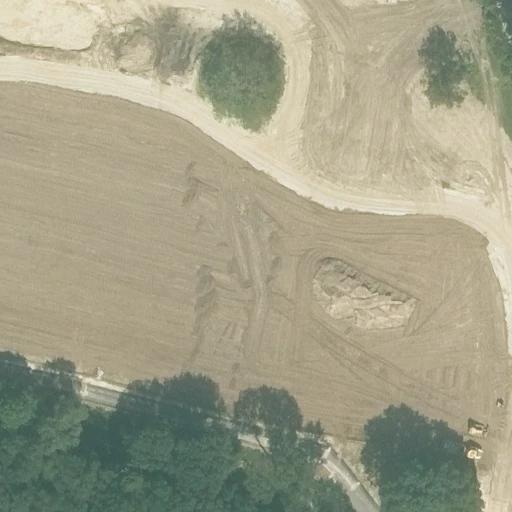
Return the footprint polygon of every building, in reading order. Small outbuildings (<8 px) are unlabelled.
[(326,0),(319,4),(332,31),(354,21),(357,28),(380,17),(371,0),(326,0)] [(345,81),(326,83),(327,99),(331,99),(332,112),(347,111),(348,115),(364,114),(363,110),(381,109),(379,80),(383,80),(382,58),(344,61),(345,81)] [(0,164),(13,168),(23,130),(5,126),(11,101),(0,98),(0,164)] [(27,127),(20,157),(58,167),(73,112),(48,105),(41,130),(27,127)] [(73,112),(58,167),(82,173),(79,184),(94,188),(105,146),(92,143),(98,118),(96,118),(97,114),(81,110),(80,114),(73,112)] [(108,150),(98,188),(118,193),(122,178),(148,184),(152,169),(147,168),(157,130),(128,123),(120,153),(108,150)] [(169,172),(165,186),(168,187),(167,192),(191,198),(187,214),(205,218),(214,184),(201,180),(208,151),(179,144),(172,173),(169,172)] [(217,189),(207,227),(238,235),(239,230),(263,236),(274,194),(249,188),(246,198),(239,197),(239,194),(217,189)] [(285,230),(275,268),(295,273),(298,262),(322,268),(334,222),(308,215),(303,235),(285,230)] [(334,222),(322,268),(383,284),(378,258),(355,252),(361,229),(334,222)] [(415,244),(411,272),(414,289),(447,282),(450,263),(463,265),(465,254),(468,255),(471,235),(424,228),(421,245),(415,244)] [(7,308),(3,323),(7,324),(3,337),(34,345),(41,315),(55,319),(62,290),(33,282),(29,298),(15,294),(11,309),(7,308)] [(444,286),(440,335),(484,339),(486,325),(489,299),(467,297),(468,282),(444,286)] [(74,326),(67,351),(79,354),(79,356),(96,361),(103,333),(118,337),(128,300),(105,294),(102,307),(80,301),(79,307),(73,305),(68,324),(74,326)] [(139,322),(127,369),(156,376),(161,356),(166,357),(167,353),(176,355),(183,328),(168,324),(167,329),(139,322)] [(206,335),(193,386),(223,394),(231,362),(246,366),(256,327),(239,322),(234,343),(206,335)] [(439,371),(435,386),(462,393),(467,375),(487,377),(489,351),(483,350),(484,339),(440,335),(440,336),(448,337),(445,372),(439,371)] [(264,361),(254,398),(272,403),(271,406),(287,410),(288,407),(294,408),(303,373),(316,376),(324,343),(303,337),(295,368),(264,361)] [(323,370),(316,397),(330,401),(325,420),(352,427),(364,380),(323,370)] [(384,373),(379,392),(422,403),(415,429),(431,433),(427,446),(469,457),(475,434),(461,430),(464,417),(455,414),(461,393),(435,386),(384,373)]
